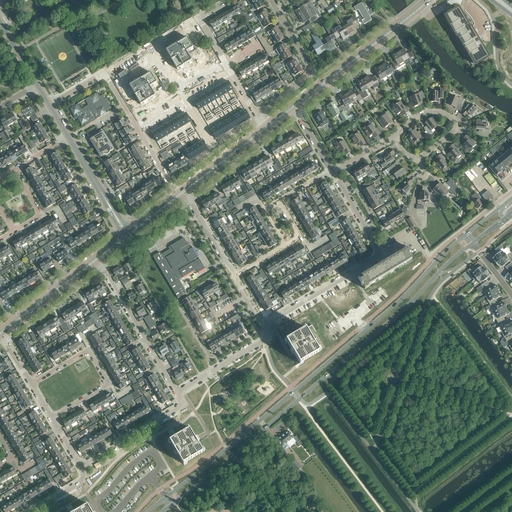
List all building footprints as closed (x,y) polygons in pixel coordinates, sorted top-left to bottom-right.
[(262,3),(259,0),(252,4),(254,8),(253,9),(254,11),(263,6),(262,3)] [(362,21),(364,25),(371,20),(369,16),(375,13),(369,3),(372,1),(371,0),(366,0),(361,3),(354,7),(356,11),(358,10),(363,19),(361,20),(362,21)] [(295,11),(299,17),(313,9),(314,8),(313,5),(311,5),(310,2),(295,11)] [(242,11),(238,5),(230,10),(234,16),(240,13),(242,17),(245,21),(247,20),(242,11)] [(331,5),(326,8),(330,14),(335,10),(331,5)] [(23,16),(31,11),(28,6),(25,7),(26,8),(20,12),(20,11),(20,12),(23,16)] [(458,9),(443,17),(472,66),(474,65),(488,57),(490,55),(467,17),(466,17),(460,8),(458,9)] [(303,23),(313,17),(315,20),(321,17),(319,13),(317,15),(313,9),(299,17),(303,23)] [(234,16),(230,10),(225,13),(229,19),(234,16)] [(260,22),(269,17),(265,12),(256,17),(254,15),(247,19),(248,22),(255,18),(257,20),(258,19),(260,22)] [(229,19),(225,13),(220,16),(223,23),(227,21),(228,23),(230,21),(229,19)] [(215,19),(214,19),(218,26),(223,23),(220,16),(218,17),(217,16),(214,18),(215,19)] [(269,17),(260,22),(260,23),(262,26),(261,27),(262,29),(255,33),(257,36),(262,33),(265,32),(263,29),(272,23),(269,17)] [(347,25),(344,27),(350,36),(353,34),(356,32),(353,26),(357,24),(353,17),(345,21),(347,25)] [(218,26),(214,19),(209,22),(213,29),(216,27),(218,29),(220,28),(218,26)] [(245,34),(248,40),(257,36),(255,33),(247,20),(245,21),(250,31),(245,34)] [(326,44),(323,46),(326,50),(327,53),(336,48),(332,41),(335,39),(326,24),(324,26),(330,36),(325,39),(327,43),(326,44)] [(346,38),(350,36),(344,27),(341,29),(339,25),(331,30),(336,39),(341,36),(343,40),(346,38)] [(278,30),(277,27),(268,33),(269,35),(271,34),(273,37),(281,33),(279,30),(278,30)] [(239,37),(243,43),(248,40),(245,34),(243,32),(238,35),(239,37)] [(283,36),(281,33),(273,37),(275,41),(273,42),(275,44),(284,39),(282,36),(283,36)] [(326,50),(323,46),(317,36),(315,36),(314,34),(311,36),(316,44),(312,47),(317,55),(326,50)] [(238,47),(243,43),(239,37),(234,40),(238,47)] [(187,38),(165,50),(177,70),(191,61),(186,52),(193,48),(187,38)] [(234,40),(229,43),(233,50),(238,47),(234,40)] [(227,53),(233,50),(229,43),(223,46),(227,53)] [(279,55),(281,54),(288,50),(286,47),(285,44),(276,50),(279,55)] [(404,49),(398,52),(403,62),(405,64),(414,59),(410,52),(407,54),(404,49)] [(281,54),(283,58),(281,59),(283,61),(292,56),(290,53),(288,50),(281,54)] [(403,62),(398,52),(391,56),(394,61),(391,63),(393,67),(395,70),(402,66),(401,64),(403,62)] [(267,53),(264,55),(264,54),(259,58),(263,64),(271,59),(268,55),(267,53)] [(153,57),(115,76),(118,84),(156,64),(153,57)] [(259,58),(253,61),(257,67),(263,64),(259,58)] [(250,62),(250,63),(248,64),(252,71),(252,70),(257,67),(253,61),(253,60),(250,62)] [(291,70),(299,65),(297,62),(296,62),(295,60),(286,65),(290,71),(291,70)] [(386,62),(380,65),(386,76),(390,74),(393,79),(399,76),(398,75),(397,73),(395,70),(393,67),(390,69),(386,62)] [(243,67),(247,74),(250,72),(251,74),(254,73),(252,70),(252,71),(248,64),(243,67)] [(301,69),(299,65),(291,70),(293,73),(291,74),(293,77),(302,71),(300,69),(301,69)] [(374,78),(380,87),(385,84),(382,79),(386,76),(380,65),(374,69),(378,76),(374,78)] [(248,76),(247,74),(243,67),(238,70),(241,77),(245,75),(246,78),(248,76)] [(151,73),(129,85),(140,105),(155,96),(149,87),(156,83),(151,73)] [(374,78),(371,80),(368,76),(366,77),(366,76),(362,78),(363,79),(362,79),(368,89),(372,87),(374,91),(377,89),(378,92),(381,90),(380,87),(374,78)] [(277,88),(282,85),(279,78),(275,80),(274,78),(271,79),(272,80),(273,82),(277,88)] [(357,92),(362,100),(368,96),(365,91),(368,89),(362,79),(356,83),(359,87),(356,89),(357,92)] [(268,85),(272,91),(277,88),(273,82),(272,80),(267,83),(268,85)] [(228,81),(223,84),(228,92),(233,90),(228,81)] [(263,88),(262,88),(266,95),(267,95),(270,93),(270,92),(272,91),(268,85),(266,82),(264,83),(265,84),(262,86),(263,88)] [(223,84),(219,86),(224,95),(228,92),(223,84)] [(219,86),(215,89),(220,97),(224,95),(219,86)] [(262,88),(257,91),(261,98),(262,99),(265,97),(265,96),(266,95),(262,88)] [(215,89),(211,91),(216,100),(220,97),(215,89)] [(261,98),(257,91),(256,89),(254,90),(255,92),(249,96),(252,100),(254,98),(256,102),(260,100),(259,99),(261,98)] [(345,93),(351,103),(357,100),(358,102),(362,100),(357,92),(354,94),(351,89),(347,92),(345,94),(345,93)] [(443,98),(444,89),(436,89),(436,92),(430,92),(429,102),(439,102),(439,98),(440,98),(441,98),(443,98)] [(211,91),(207,94),(212,102),(216,100),(211,91)] [(421,100),(422,99),(424,98),(422,91),(418,93),(419,94),(410,97),(413,107),(422,103),(421,100)] [(69,109),(74,116),(75,115),(81,125),(91,120),(92,122),(93,121),(92,119),(97,116),(98,118),(109,112),(108,110),(111,108),(103,95),(100,97),(97,92),(69,109)] [(345,107),(351,103),(345,93),(345,94),(343,95),(343,94),(339,97),(344,105),(340,107),(345,114),(348,112),(345,107)] [(207,94),(202,96),(207,105),(212,102),(207,94)] [(457,104),(458,104),(461,105),(463,99),(460,97),(459,99),(450,95),(446,104),(455,108),(457,104)] [(202,96),(198,99),(203,107),(207,105),(202,96)] [(198,99),(194,101),(199,110),(203,107),(198,99)] [(337,109),(333,102),(327,106),(329,110),(328,111),(328,112),(329,114),(330,114),(331,114),(333,117),(338,115),(339,115),(342,120),(343,119),(344,122),(348,120),(344,114),(345,114),(340,107),(337,109)] [(397,114),(402,111),(404,114),(408,112),(400,102),(396,105),(395,103),(391,106),(393,108),(392,109),(394,112),(395,111),(397,114)] [(469,103),(464,109),(461,113),(464,115),(467,112),(471,116),(478,108),(474,105),(473,106),(469,103)] [(22,111),(22,112),(22,113),(23,112),(24,115),(26,118),(29,117),(30,117),(33,122),(38,119),(32,109),(31,110),(28,104),(24,106),(24,105),(20,108),(21,109),(20,109),(22,111)] [(245,110),(240,113),(245,121),(250,118),(245,110)] [(390,119),(390,118),(392,116),(388,110),(384,113),(385,114),(378,120),(384,128),(392,122),(389,119),(390,119)] [(326,120),(321,112),(314,116),(318,123),(321,127),(328,123),(332,130),(335,128),(329,118),(326,120)] [(10,124),(14,122),(15,124),(17,122),(12,113),(6,117),(10,124)] [(186,113),(181,116),(186,124),(191,122),(186,113)] [(240,113),(236,115),(241,124),(245,121),(240,113)] [(236,115),(232,118),(237,126),(241,124),(236,115)] [(181,116),(177,118),(182,127),(186,124),(181,116)] [(10,124),(6,117),(0,121),(4,128),(8,126),(10,124)] [(429,136),(432,133),(430,131),(438,125),(432,117),(424,123),(427,126),(426,127),(424,129),(429,136)] [(177,118),(173,121),(178,129),(182,127),(177,118)] [(232,118),(228,120),(233,129),(237,126),(232,118)] [(119,119),(111,124),(113,127),(116,127),(118,130),(116,131),(123,127),(129,124),(127,121),(126,122),(124,123),(123,120),(120,122),(119,119)] [(490,134),(490,130),(485,129),(486,120),(476,119),(475,129),(479,130),(480,131),(479,136),(490,138),(490,134)] [(228,120),(224,123),(229,131),(233,129),(228,120)] [(173,121),(169,123),(174,132),(178,129),(173,121)] [(33,134),(36,133),(42,129),(41,127),(42,126),(40,123),(39,123),(35,125),(35,124),(31,126),(34,131),(32,132),(33,134)] [(169,123),(165,126),(170,134),(174,132),(169,123)] [(224,123),(220,125),(225,133),(229,131),(224,123)] [(376,137),(379,134),(372,124),(368,127),(366,126),(363,129),(369,137),(373,133),(376,137)] [(220,125),(216,128),(220,136),(225,133),(220,125)] [(165,126),(160,128),(165,137),(170,134),(165,126)] [(123,127),(116,131),(118,135),(120,134),(122,137),(120,139),(128,134),(133,131),(132,129),(130,130),(129,131),(127,128),(125,129),(123,127)] [(160,128),(156,131),(161,139),(165,137),(160,128)] [(216,128),(211,130),(216,139),(220,136),(216,128)] [(36,140),(39,138),(46,134),(42,129),(36,133),(38,136),(35,137),(36,139),(36,140)] [(413,144),(420,138),(421,139),(425,137),(420,131),(418,133),(417,133),(415,130),(407,136),(413,144)] [(156,131),(152,133),(157,142),(161,139),(156,131)] [(110,152),(114,150),(114,149),(111,145),(109,141),(109,140),(108,141),(106,136),(104,133),(92,140),(99,153),(100,152),(101,153),(101,154),(102,154),(102,155),(103,155),(104,155),(105,156),(106,156),(106,155),(107,155),(108,155),(109,154),(109,153),(110,153),(110,152)] [(292,137),(296,144),(301,141),(297,133),(292,137)] [(362,146),(366,144),(359,133),(355,135),(354,134),(349,136),(355,145),(359,142),(362,146)] [(46,134),(39,138),(36,140),(36,139),(33,141),(31,143),(34,148),(36,147),(34,143),(40,140),(42,143),(45,141),(46,143),(49,141),(49,139),(46,134)] [(120,139),(122,142),(125,142),(127,145),(137,139),(136,136),(135,137),(133,138),(131,135),(129,137),(128,134),(120,139)] [(26,148),(28,147),(21,135),(19,136),(24,145),(21,147),(20,145),(18,146),(19,148),(23,155),(28,152),(26,148)] [(464,138),(467,141),(463,145),(465,148),(465,149),(467,151),(468,150),(470,152),(473,149),(472,148),(476,144),(467,135),(464,138)] [(286,140),(291,147),(296,144),(292,137),(286,140)] [(286,140),(281,143),(285,150),(291,147),(286,140)] [(339,153),(344,150),(347,154),(350,151),(344,140),(339,143),(338,142),(334,144),(336,146),(335,147),(336,150),(337,149),(339,153)] [(202,141),(198,144),(203,152),(207,150),(202,141)] [(131,154),(140,149),(139,147),(139,146),(141,145),(139,142),(137,144),(131,147),(131,146),(127,148),(131,154)] [(281,143),(276,146),(280,153),(283,151),(284,153),(286,151),(285,150),(281,143)] [(198,144),(194,146),(199,155),(203,152),(198,144)] [(14,151),(17,158),(23,155),(19,148),(18,146),(17,145),(14,147),(13,151),(14,151)] [(462,157),(460,155),(455,148),(453,145),(449,147),(452,151),(448,154),(454,162),(457,159),(458,160),(462,157)] [(194,146),(189,149),(194,157),(199,155),(194,146)] [(276,146),(270,149),(274,156),(278,154),(279,157),(281,156),(280,153),(276,146)] [(141,150),(140,149),(131,154),(134,158),(135,158),(145,152),(144,149),(142,150),(141,150)] [(189,149),(185,152),(190,160),(194,157),(189,149)] [(384,160),(379,164),(383,168),(387,165),(387,164),(393,160),(391,156),(390,155),(393,152),(391,149),(387,152),(381,157),(384,160)] [(8,155),(12,161),(12,162),(16,160),(15,159),(17,158),(14,151),(11,153),(10,150),(7,152),(8,155)] [(50,156),(53,161),(59,157),(56,152),(54,154),(52,151),(48,153),(50,156)] [(6,156),(3,158),(7,164),(7,165),(11,163),(10,162),(12,161),(8,155),(7,152),(5,153),(6,156)] [(145,158),(144,156),(144,155),(147,154),(145,152),(135,158),(134,158),(136,163),(145,158)] [(105,168),(105,169),(114,164),(113,161),(121,156),(119,153),(112,157),(113,158),(111,159),(104,163),(103,164),(105,167),(105,168)] [(508,165),(511,162),(511,161),(505,153),(501,157),(508,165)] [(185,166),(188,164),(183,155),(179,157),(179,155),(176,157),(178,160),(182,166),(184,165),(185,166)] [(448,165),(440,155),(437,157),(440,161),(435,164),(437,167),(437,168),(439,171),(440,170),(441,172),(445,169),(444,168),(448,165)] [(263,159),(267,166),(272,163),(268,156),(263,159)] [(53,161),(56,167),(63,163),(59,157),(53,161)] [(177,170),(182,166),(178,160),(176,157),(171,160),(173,163),(177,170)] [(508,165),(501,157),(497,160),(504,169),(508,165)] [(141,167),(150,161),(149,158),(147,160),(146,160),(145,158),(136,163),(139,168),(141,167)] [(263,159),(257,162),(261,169),(267,166),(263,159)] [(279,170),(282,168),(277,159),(274,161),(276,164),(279,170)] [(177,170),(173,163),(171,160),(165,163),(171,173),(172,174),(175,172),(174,171),(176,170),(177,170)] [(500,172),(504,169),(497,160),(492,164),(500,172)] [(141,167),(144,172),(151,167),(150,166),(150,165),(152,163),(150,161),(141,167)] [(254,164),(252,165),(256,173),(261,169),(257,162),(257,161),(253,163),(254,164)] [(314,162),(312,164),(310,161),(307,163),(309,165),(313,172),(318,169),(317,168),(319,167),(317,164),(315,165),(314,162)] [(66,168),(63,163),(56,167),(59,172),(66,168)] [(366,163),(362,166),(367,174),(371,171),(374,170),(371,165),(369,167),(366,163)] [(108,173),(117,169),(119,167),(117,165),(115,166),(114,164),(105,169),(106,170),(107,170),(108,173)] [(495,176),(500,172),(492,164),(488,167),(495,176)] [(256,173),(252,165),(246,169),(251,176),(252,178),(257,175),(256,173)] [(298,172),(302,178),(308,175),(304,169),(301,170),(298,165),(295,167),(298,172)] [(309,165),(304,169),(308,175),(313,172),(309,165)] [(385,176),(389,172),(391,171),(397,179),(405,173),(399,165),(396,167),(395,167),(393,165),(382,172),(385,176)] [(367,174),(362,166),(357,169),(362,177),(367,174)] [(28,176),(34,172),(37,171),(36,168),(33,170),(31,167),(25,171),(28,176)] [(111,178),(112,177),(119,173),(118,171),(120,170),(119,167),(117,169),(108,173),(110,177),(110,178),(111,178)] [(61,175),(63,177),(69,173),(70,173),(68,170),(67,170),(66,168),(59,172),(57,173),(58,176),(61,175)] [(251,176),(246,169),(241,172),(247,181),(252,178),(251,176)] [(357,180),(362,177),(357,169),(352,172),(357,180)] [(28,176),(31,181),(38,177),(36,174),(38,173),(37,171),(34,172),(28,176)] [(293,175),(297,181),(302,178),(298,172),(293,175)] [(72,179),(69,173),(63,177),(66,183),(72,179)] [(115,182),(124,177),(123,174),(121,175),(119,173),(112,177),(115,182)] [(489,173),(485,176),(490,184),(495,180),(489,173)] [(292,185),(297,181),(293,175),(290,177),(288,174),(286,175),(288,178),(292,185)] [(286,188),(292,185),(288,178),(286,175),(284,177),(285,179),(282,181),(286,188)] [(33,187),(34,187),(41,183),(38,177),(31,181),(32,183),(31,184),(33,187)] [(124,177),(115,182),(114,183),(116,186),(116,187),(116,188),(118,187),(125,183),(124,180),(125,179),(124,177)] [(161,184),(157,177),(152,180),(156,187),(157,188),(161,185),(161,184)] [(237,178),(231,181),(236,188),(241,185),(237,178)] [(277,184),(281,191),(286,188),(282,181),(281,179),(276,182),(277,184)] [(411,182),(408,179),(399,187),(402,191),(401,192),(404,196),(406,194),(407,195),(409,192),(411,189),(407,185),(411,182)] [(151,190),(152,191),(157,188),(156,187),(152,180),(149,181),(148,180),(146,181),(151,190)] [(147,194),(148,194),(148,195),(149,194),(149,193),(152,191),(151,190),(146,181),(144,182),(145,184),(142,186),(143,188),(144,187),(147,194)] [(231,181),(226,184),(230,192),(236,188),(231,181)] [(316,184),(321,192),(329,187),(325,182),(323,183),(321,181),(316,184)] [(498,193),(502,190),(495,182),(492,185),(498,193)] [(34,187),(37,192),(44,188),(41,183),(34,187)] [(440,197),(447,190),(448,191),(451,188),(446,183),(444,185),(443,185),(440,183),(433,190),(440,197)] [(72,194),(79,190),(75,184),(69,188),(72,194)] [(225,195),(230,192),(226,184),(221,188),(225,195)] [(272,188),(275,194),(281,191),(277,184),(272,188)] [(365,196),(373,191),(375,190),(374,188),(374,187),(373,185),(363,191),(365,196)] [(265,188),(270,197),(275,194),(272,188),(269,189),(268,186),(265,188)] [(144,199),(148,196),(149,196),(148,195),(148,194),(147,194),(144,187),(143,188),(139,190),(144,199)] [(321,195),(324,193),(325,196),(332,192),(329,187),(321,192),(319,192),(321,195)] [(37,192),(41,197),(47,194),(44,188),(37,192)] [(261,194),(265,201),(270,197),(265,188),(262,190),(264,192),(261,194)] [(423,188),(419,188),(419,200),(424,201),(424,202),(429,203),(429,200),(430,200),(430,196),(429,196),(429,193),(423,192),(423,188)] [(82,195),(79,190),(72,194),(75,199),(82,195)] [(134,193),(139,201),(144,199),(139,190),(134,193)] [(377,192),(375,190),(373,191),(365,196),(368,200),(376,196),(379,194),(377,192)] [(130,196),(135,204),(139,201),(134,193),(133,191),(131,193),(132,194),(130,196)] [(482,196),(487,202),(493,197),(488,191),(482,196)] [(335,198),(332,192),(325,196),(327,199),(324,200),(326,203),(328,201),(335,198)] [(222,201),(217,193),(212,196),(216,203),(218,206),(221,204),(222,205),(223,204),(224,206),(227,205),(227,204),(225,200),(222,201)] [(44,203),(50,199),(47,194),(41,197),(42,199),(41,200),(43,203),(44,203)] [(82,195),(75,199),(78,204),(85,200),(86,200),(84,197),(83,197),(82,195)] [(127,202),(129,206),(130,207),(135,204),(130,196),(127,197),(127,196),(122,199),(125,203),(127,202)] [(207,199),(211,207),(216,203),(212,196),(210,197),(210,196),(207,198),(207,199)] [(368,200),(371,205),(379,200),(376,196),(368,200)] [(476,201),(473,197),(471,198),(474,203),(473,203),(478,209),(483,205),(478,199),(476,201)] [(47,208),(53,204),(55,203),(52,198),(50,199),(44,203),(45,205),(44,205),(46,208),(47,208)] [(302,203),(300,200),(298,201),(297,198),(290,202),(293,208),(302,203)] [(338,203),(335,198),(328,201),(332,207),(338,203)] [(204,211),(206,210),(209,208),(210,210),(212,209),(211,207),(207,199),(201,203),(204,207),(203,208),(202,209),(202,210),(202,211),(203,211),(204,211)] [(371,205),(374,210),(384,204),(381,199),(379,200),(371,205)] [(85,200),(78,204),(77,205),(78,207),(80,206),(82,210),(88,206),(89,205),(87,202),(86,203),(85,200)] [(304,205),(302,203),(293,208),(297,213),(303,209),(305,208),(304,205)] [(333,213),(341,208),(338,203),(332,207),(330,208),(333,213)] [(88,206),(82,210),(85,215),(91,211),(88,206)] [(255,206),(248,210),(250,213),(248,214),(249,217),(258,212),(255,206)] [(305,208),(303,209),(297,213),(300,218),(309,213),(306,208),(305,208)] [(341,208),(333,213),(336,218),(336,219),(340,216),(344,214),(341,208)] [(400,209),(395,212),(400,220),(403,219),(402,218),(405,217),(400,209)] [(230,210),(228,212),(225,213),(227,216),(229,215),(232,220),(235,218),(233,214),(232,213),(231,212),(230,210)] [(252,222),(261,217),(258,212),(249,217),(252,222)] [(395,212),(390,214),(395,222),(400,220),(400,221),(400,220),(395,212)] [(310,215),(309,213),(300,218),(303,224),(309,220),(311,219),(309,216),(310,215)] [(386,217),(390,225),(395,222),(390,214),(386,217)] [(68,218),(70,222),(73,227),(75,226),(78,224),(73,215),(68,218)] [(336,218),(327,223),(329,226),(341,219),(340,216),(336,219),(336,218)] [(58,222),(55,217),(50,220),(55,229),(57,228),(56,226),(59,224),(64,232),(66,231),(60,221),(58,222)] [(264,222),(261,217),(252,222),(255,228),(258,226),(264,222)] [(390,225),(386,217),(381,220),(386,228),(390,225)] [(413,231),(417,228),(411,217),(407,220),(413,231)] [(226,223),(223,218),(214,223),(217,229),(224,225),(226,223)] [(311,219),(309,220),(303,224),(306,229),(313,225),(311,223),(314,221),(312,218),(312,219),(311,219)] [(343,222),(339,224),(342,229),(351,224),(347,219),(343,222)] [(55,229),(50,220),(44,224),(48,230),(49,232),(53,230),(53,231),(55,229)] [(190,234),(193,233),(185,220),(182,221),(190,234)] [(267,228),(264,222),(258,226),(261,232),(267,228)] [(100,223),(94,226),(98,233),(100,232),(101,233),(104,231),(103,230),(104,230),(100,223)] [(43,233),(48,230),(44,224),(39,227),(43,233)] [(354,229),(351,224),(342,229),(343,231),(345,230),(347,233),(354,229)] [(217,229),(220,234),(227,230),(224,225),(217,229)] [(314,228),(313,225),(306,229),(309,234),(316,231),(318,229),(317,227),(314,228)] [(94,226),(89,229),(93,236),(98,233),(94,226)] [(39,227),(34,230),(38,236),(43,233),(39,227)] [(262,238),(270,233),(267,228),(261,232),(263,235),(261,236),(262,238)] [(89,229),(84,233),(88,239),(93,236),(89,229)] [(227,230),(220,234),(221,236),(220,236),(222,240),(223,240),(223,239),(230,235),(228,232),(230,231),(229,229),(227,230)] [(318,229),(316,231),(309,234),(312,240),(319,236),(317,233),(320,231),(319,229),(318,229)] [(357,235),(354,229),(347,233),(350,239),(357,235)] [(32,240),(38,236),(34,230),(32,231),(31,230),(28,232),(28,233),(32,240)] [(88,239),(84,233),(82,230),(77,234),(78,236),(82,242),(88,239)] [(27,243),(32,240),(28,233),(23,236),(27,243)] [(267,242),(274,238),(270,233),(262,238),(263,240),(265,239),(267,242)] [(82,242),(78,236),(77,234),(75,235),(76,237),(73,239),(77,245),(77,246),(80,244),(82,242)] [(61,236),(67,247),(70,246),(71,249),(77,245),(73,239),(68,242),(63,235),(61,236)] [(223,239),(223,240),(226,245),(234,241),(230,235),(223,239)] [(340,244),(336,237),(335,235),(330,238),(332,242),(335,247),(340,244)] [(357,235),(350,239),(354,244),(360,240),(357,235)] [(18,239),(22,246),(27,243),(23,236),(18,239)] [(65,249),(67,247),(61,236),(58,238),(65,249)] [(205,269),(199,258),(199,259),(192,248),(193,248),(192,248),(187,251),(185,247),(188,245),(184,238),(183,238),(184,238),(171,246),(170,246),(168,247),(170,249),(161,254),(160,252),(153,257),(170,285),(178,299),(185,294),(182,290),(184,289),(184,288),(179,280),(183,277),(183,278),(183,277),(194,271),(196,274),(198,273),(205,269)] [(267,242),(265,243),(266,246),(268,245),(270,248),(277,244),(274,238),(267,242)] [(22,246),(18,239),(12,243),(16,249),(20,247),(21,249),(23,248),(22,246)] [(227,247),(229,250),(230,250),(237,246),(238,245),(239,244),(236,239),(234,241),(226,245),(227,247)] [(363,245),(360,240),(354,244),(355,247),(352,248),(354,251),(363,245)] [(59,262),(64,259),(60,253),(59,250),(53,253),(48,244),(45,245),(51,255),(54,254),(59,262)] [(49,257),(51,255),(45,245),(43,247),(48,255),(42,258),(43,259),(43,260),(44,262),(48,268),(54,265),(49,257)] [(237,246),(230,250),(233,256),(240,251),(241,250),(238,245),(237,246)] [(302,245),(297,249),(301,255),(306,252),(302,245)] [(351,253),(348,254),(351,260),(354,258),(353,256),(358,253),(360,256),(363,254),(362,253),(366,251),(363,245),(354,251),(351,253)] [(10,246),(8,247),(7,246),(1,249),(6,257),(7,258),(9,257),(8,256),(11,254),(12,255),(14,254),(10,246)] [(370,286),(412,261),(409,256),(412,254),(408,248),(357,278),(361,284),(361,285),(362,287),(362,286),(364,289),(369,287),(369,288),(371,287),(370,286)] [(296,258),(301,255),(297,249),(292,252),(296,258)] [(64,259),(69,256),(65,250),(60,253),(64,259)] [(243,257),(243,256),(240,251),(233,256),(236,261),(243,257)] [(495,264),(506,256),(504,253),(503,254),(502,251),(499,253),(494,256),(494,257),(492,259),(494,261),(493,261),(495,264)] [(290,261),(296,258),(292,252),(286,255),(290,261)] [(345,252),(337,256),(339,258),(343,265),(348,262),(347,260),(349,259),(345,252)] [(236,261),(239,266),(248,261),(244,255),(243,256),(243,257),(236,261)] [(286,255),(281,258),(285,265),(290,261),(286,255)] [(334,261),(338,268),(343,265),(339,258),(337,256),(335,257),(336,260),(334,261)] [(508,258),(506,256),(495,264),(497,266),(499,268),(502,267),(507,263),(509,261),(507,259),(508,258)] [(285,265),(281,258),(276,261),(280,268),(281,270),(286,267),(285,265)] [(43,259),(38,262),(43,272),(48,268),(44,262),(43,260),(43,259)] [(332,271),(338,268),(334,261),(331,263),(329,260),(326,262),(328,265),(328,264),(332,271)] [(270,263),(270,264),(274,271),(280,268),(276,261),(274,262),(273,261),(270,263)] [(123,266),(127,272),(133,269),(129,263),(123,266)] [(276,273),(274,271),(270,264),(268,266),(268,265),(265,266),(269,274),(272,273),(273,275),(276,273)] [(330,272),(332,271),(328,264),(328,265),(323,267),(327,274),(327,275),(330,273),(330,272)] [(119,266),(118,267),(112,271),(115,276),(123,272),(119,266)] [(475,272),(472,274),(474,276),(476,279),(486,271),(484,268),(482,266),(480,268),(479,268),(474,271),(475,272)] [(327,274),(323,267),(318,271),(322,277),(327,274)] [(30,272),(31,275),(35,282),(40,279),(35,269),(30,272)] [(261,274),(255,277),(253,275),(252,274),(249,275),(249,277),(246,279),(250,284),(256,280),(259,278),(262,277),(265,275),(262,270),(259,271),(261,274)] [(322,277),(318,271),(312,274),(316,280),(322,277)] [(486,271),(476,279),(477,281),(478,281),(480,283),(482,282),(487,278),(489,276),(488,274),(488,273),(486,271)] [(306,274),(311,284),(316,280),(312,274),(310,275),(308,273),(306,274)] [(303,276),(304,279),(302,280),(306,287),(311,284),(306,274),(303,276)] [(30,285),(35,282),(31,275),(26,278),(30,285)] [(25,288),(30,285),(26,278),(21,281),(25,288)] [(256,280),(250,284),(253,289),(259,285),(262,284),(259,278),(256,280)] [(306,287),(302,280),(299,282),(298,279),(295,281),(296,283),(300,290),(302,289),(303,289),(306,288),(306,287)] [(19,291),(25,288),(21,281),(18,283),(16,281),(14,282),(15,284),(19,291)] [(9,297),(14,294),(9,285),(6,287),(4,283),(2,285),(5,290),(9,297)] [(11,283),(9,285),(14,294),(16,293),(17,294),(20,292),(19,291),(15,284),(12,286),(11,283)] [(210,285),(214,293),(219,290),(217,287),(218,286),(218,285),(217,284),(216,283),(215,284),(215,283),(212,285),(211,284),(210,285)] [(295,293),(300,290),(296,283),(291,286),(295,293)] [(104,287),(102,284),(100,285),(100,284),(97,286),(97,287),(95,288),(99,294),(99,295),(100,297),(103,296),(101,293),(104,291),(102,288),(104,287)] [(145,290),(142,284),(136,287),(139,293),(145,290)] [(489,284),(483,288),(484,291),(483,291),(486,297),(499,291),(497,286),(491,288),(489,284)] [(210,296),(214,293),(210,285),(208,286),(208,287),(205,288),(210,296)] [(259,285),(253,289),(256,295),(263,291),(262,291),(259,285)] [(290,296),(295,293),(291,286),(288,288),(287,286),(284,287),(286,290),(290,296)] [(94,298),(99,295),(99,294),(95,288),(90,291),(94,298)] [(202,289),(200,290),(206,300),(207,300),(207,299),(207,297),(210,296),(205,288),(202,290),(202,289)] [(9,297),(5,290),(0,293),(0,299),(2,298),(4,300),(9,297)] [(263,291),(256,295),(259,300),(266,296),(264,293),(265,292),(263,290),(262,291),(263,291)] [(290,296),(286,290),(280,293),(284,299),(290,296)] [(87,291),(84,293),(90,303),(95,300),(94,298),(90,291),(88,292),(87,291)] [(136,298),(132,291),(126,294),(130,301),(136,298)] [(499,291),(486,297),(488,302),(490,305),(497,302),(495,299),(501,297),(499,291)] [(266,296),(259,300),(262,305),(271,300),(270,300),(267,295),(266,296)] [(275,298),(270,300),(271,300),(262,305),(265,311),(266,310),(267,311),(270,309),(270,308),(274,306),(272,302),(276,300),(278,303),(281,302),(277,296),(275,298)] [(375,300),(379,304),(384,301),(380,296),(375,300)] [(185,306),(192,301),(194,300),(194,299),(193,299),(192,299),(191,299),(189,297),(181,301),(182,303),(183,303),(185,306)] [(113,306),(110,300),(103,304),(105,307),(102,309),(103,311),(113,306)] [(186,309),(187,311),(195,306),(192,301),(185,306),(187,309),(186,309)] [(77,305),(81,312),(83,315),(88,311),(82,302),(79,304),(77,305)] [(157,310),(152,302),(145,306),(147,309),(148,308),(150,311),(153,310),(154,312),(157,310)] [(497,302),(490,305),(491,309),(493,315),(506,309),(506,307),(506,306),(504,303),(498,306),(497,302)] [(76,315),(81,312),(77,305),(75,306),(72,308),(76,315)] [(139,317),(145,313),(143,308),(144,307),(143,305),(135,310),(139,317)] [(116,311),(113,306),(103,311),(105,314),(107,312),(109,315),(116,311)] [(190,315),(198,311),(195,306),(187,311),(188,313),(189,312),(190,315)] [(71,318),(76,315),(72,308),(68,310),(69,310),(67,311),(66,311),(71,318)] [(507,311),(506,309),(493,315),(496,320),(498,323),(504,320),(503,317),(509,314),(508,310),(507,311)] [(60,318),(67,329),(69,327),(71,330),(72,329),(67,321),(71,318),(66,311),(64,312),(64,311),(61,313),(61,314),(63,316),(63,317),(61,318),(60,318)] [(119,316),(116,311),(109,315),(107,316),(108,318),(111,317),(112,320),(119,316)] [(192,320),(200,315),(198,311),(190,315),(192,318),(191,318),(192,320)] [(100,320),(98,318),(97,315),(95,312),(93,314),(90,315),(92,318),(95,324),(98,329),(103,326),(100,320)] [(327,316),(338,335),(344,331),(333,313),(327,316)] [(196,324),(203,320),(200,315),(192,320),(193,322),(194,321),(196,324)] [(51,320),(55,328),(59,325),(64,333),(71,330),(69,327),(67,329),(60,318),(60,319),(58,320),(58,319),(56,317),(57,317),(56,316),(53,318),(53,319),(53,320),(51,321),(51,320)] [(122,321),(119,316),(112,320),(115,325),(122,321)] [(46,323),(50,331),(51,333),(56,330),(55,328),(51,320),(51,321),(49,322),(49,321),(46,323)] [(198,330),(206,325),(203,320),(196,324),(198,327),(197,328),(198,330)] [(505,320),(504,320),(498,323),(499,326),(499,327),(501,332),(511,326),(511,320),(511,321),(506,323),(505,320)] [(125,327),(122,321),(115,325),(118,330),(125,327)] [(45,334),(50,331),(46,323),(42,325),(43,326),(41,327),(41,326),(45,334)] [(158,327),(161,333),(165,331),(166,333),(169,331),(165,323),(158,327)] [(239,325),(236,327),(240,335),(245,332),(243,328),(244,327),(242,323),(240,323),(239,324),(239,325)] [(201,334),(209,329),(206,325),(198,330),(199,331),(200,331),(201,334)] [(306,328),(286,340),(292,350),(293,352),(294,354),(299,363),(300,363),(304,361),(319,352),(325,348),(316,332),(312,326),(312,325),(306,328)] [(487,334),(494,331),(491,325),(487,326),(489,330),(486,331),(487,334)] [(40,337),(45,334),(41,326),(40,327),(41,327),(39,328),(35,330),(40,337)] [(230,329),(235,338),(237,340),(238,339),(237,337),(240,335),(236,327),(235,326),(230,329)] [(511,326),(501,332),(504,337),(506,341),(511,338),(511,335),(511,334),(511,333),(511,326)] [(128,332),(125,327),(118,330),(116,332),(117,334),(120,333),(122,336),(128,332)] [(237,340),(235,338),(230,329),(225,332),(231,341),(234,339),(235,341),(237,340)] [(160,337),(155,330),(149,333),(153,340),(160,337)] [(131,337),(128,332),(122,336),(119,337),(120,340),(123,338),(125,341),(131,337)] [(221,335),(226,343),(227,346),(228,346),(229,344),(228,343),(231,341),(225,332),(221,335)] [(93,343),(99,339),(101,338),(98,334),(97,333),(96,334),(96,333),(90,337),(93,343)] [(227,346),(226,343),(221,335),(216,337),(222,346),(225,344),(226,346),(227,346)] [(134,342),(131,337),(125,341),(128,346),(134,342)] [(212,340),(217,349),(218,351),(219,350),(218,348),(222,346),(216,337),(212,340)] [(25,341),(24,338),(17,342),(20,347),(28,342),(27,340),(25,341)] [(72,342),(76,348),(81,345),(77,338),(72,342)] [(93,343),(96,348),(102,344),(99,339),(93,343)] [(76,348),(72,342),(71,340),(69,341),(70,343),(67,345),(71,351),(71,352),(74,350),(74,349),(76,348)] [(218,351),(217,349),(212,340),(207,343),(210,348),(209,348),(209,349),(209,351),(211,351),(212,352),(215,350),(216,352),(218,351)] [(179,347),(176,341),(169,345),(170,349),(172,348),(173,351),(179,347)] [(20,347),(23,352),(30,348),(30,349),(32,347),(28,342),(20,347)] [(98,353),(99,353),(105,349),(104,346),(106,345),(105,342),(102,344),(96,348),(97,350),(96,351),(98,353)] [(65,354),(71,351),(67,345),(62,348),(65,354)] [(166,354),(167,357),(173,354),(170,350),(168,352),(165,345),(159,349),(163,356),(166,354)] [(33,354),(30,349),(30,348),(23,352),(26,358),(33,354)] [(65,354),(62,348),(56,351),(60,357),(65,354)] [(131,351),(130,349),(122,354),(123,357),(130,353),(132,357),(134,356),(134,357),(141,353),(139,351),(140,350),(139,348),(138,348),(131,351)] [(99,353),(102,358),(108,354),(105,349),(99,353)] [(55,361),(60,357),(56,351),(51,354),(55,361)] [(111,353),(108,354),(102,358),(103,360),(102,361),(104,364),(105,364),(105,363),(114,358),(111,353)] [(134,357),(137,362),(144,358),(141,353),(134,357)] [(29,363),(36,359),(33,354),(26,358),(27,359),(27,360),(28,363),(29,363)] [(108,369),(115,365),(116,364),(115,361),(115,360),(114,358),(105,363),(105,364),(106,366),(105,366),(107,369),(108,369)] [(137,362),(140,367),(147,363),(144,358),(137,362)] [(33,368),(39,364),(36,359),(29,363),(33,368)] [(33,368),(36,373),(42,369),(41,366),(44,364),(42,362),(39,364),(33,368)] [(192,368),(188,362),(185,364),(184,362),(180,365),(185,372),(192,368)] [(150,369),(147,363),(140,367),(144,373),(150,369)] [(108,369),(111,374),(118,370),(115,365),(108,369)] [(181,372),(183,371),(181,368),(176,370),(177,372),(173,374),(177,380),(183,376),(181,372)] [(111,374),(114,379),(121,375),(118,370),(111,374)] [(6,383),(3,384),(4,386),(7,385),(16,379),(13,374),(6,378),(8,381),(6,383)] [(114,379),(117,384),(124,380),(122,377),(125,376),(123,374),(121,375),(114,379)] [(149,381),(146,383),(147,385),(150,383),(156,379),(155,378),(156,377),(154,374),(153,374),(147,378),(149,381)] [(16,379),(7,385),(8,387),(11,386),(13,389),(19,385),(16,379)] [(124,380),(117,384),(120,389),(127,386),(125,382),(127,381),(126,379),(124,380)] [(150,383),(153,389),(160,385),(156,379),(150,383)] [(22,390),(19,385),(13,389),(16,394),(22,390)] [(163,390),(160,385),(153,389),(156,394),(163,390)] [(135,391),(132,393),(135,398),(143,393),(142,391),(141,389),(140,388),(135,391)] [(17,396),(19,399),(25,395),(22,390),(16,394),(14,395),(15,397),(17,396)] [(156,394),(154,395),(157,400),(159,399),(166,395),(163,390),(156,394)] [(115,402),(119,408),(121,407),(116,398),(114,400),(109,392),(106,394),(107,395),(105,396),(108,403),(110,405),(115,402)] [(29,401),(25,395),(19,399),(22,404),(29,401)] [(166,395),(159,399),(162,404),(169,400),(166,395)] [(105,396),(99,399),(103,406),(108,403),(105,396)] [(140,397),(143,403),(145,406),(142,408),(141,406),(139,407),(140,409),(144,415),(149,412),(147,408),(149,406),(143,396),(140,397)] [(97,401),(97,400),(96,400),(94,401),(94,402),(98,409),(99,410),(102,409),(102,410),(105,409),(103,406),(99,399),(97,401)] [(29,410),(28,408),(32,405),(29,401),(22,404),(20,405),(21,408),(23,406),(25,409),(16,414),(18,417),(29,410)] [(93,412),(98,409),(94,402),(89,406),(93,412)] [(153,403),(150,405),(156,415),(159,413),(153,403)] [(78,412),(82,419),(87,416),(83,409),(78,412)] [(135,412),(139,418),(144,415),(140,409),(135,412)] [(29,415),(31,420),(38,416),(35,411),(31,413),(30,411),(19,418),(20,420),(29,415)] [(82,419),(78,412),(73,415),(76,422),(78,424),(83,421),(82,419)] [(133,421),(139,418),(135,412),(130,415),(133,421)] [(73,415),(67,418),(71,425),(76,422),(73,415)] [(128,425),(133,421),(130,415),(124,418),(128,425)] [(41,421),(38,416),(31,420),(34,425),(35,425),(41,421)] [(0,423),(2,427),(9,423),(6,418),(0,421),(0,423)] [(71,425),(67,418),(62,421),(66,428),(69,426),(70,429),(73,427),(71,425)] [(123,428),(128,425),(124,418),(119,421),(123,428)] [(36,427),(38,431),(44,427),(41,421),(35,425),(34,425),(32,427),(34,429),(36,427)] [(123,428),(119,421),(114,424),(118,431),(123,428)] [(2,427),(5,432),(12,428),(9,423),(2,427)] [(47,432),(44,427),(38,431),(41,436),(47,432)] [(12,428),(5,432),(8,437),(15,433),(12,428)] [(108,428),(103,431),(107,437),(112,434),(108,428)] [(169,441),(164,444),(177,467),(183,464),(203,452),(196,440),(189,429),(169,441)] [(98,434),(102,440),(107,437),(103,431),(98,434)] [(283,447),(283,448),(284,450),(285,450),(289,448),(289,447),(287,445),(286,445),(286,444),(294,438),(288,431),(283,435),(284,435),(282,436),(276,440),(278,443),(279,445),(280,445),(282,447),(282,446),(283,447)] [(15,433),(8,437),(11,442),(18,439),(18,438),(16,436),(19,434),(17,432),(15,433)] [(102,440),(98,434),(92,437),(96,443),(102,440)] [(18,439),(11,442),(14,448),(21,444),(19,441),(22,439),(20,437),(18,438),(18,439)] [(91,447),(96,443),(92,437),(87,440),(91,447)] [(47,447),(54,443),(51,438),(44,441),(46,445),(44,446),(45,448),(47,447)] [(91,447),(87,440),(82,443),(86,450),(91,447)] [(57,448),(54,443),(47,447),(50,452),(57,448)] [(86,450),(82,443),(77,446),(81,453),(86,450)] [(21,444),(14,448),(17,453),(24,449),(21,444)] [(24,449),(17,453),(21,458),(27,454),(25,451),(28,450),(27,447),(24,449)] [(53,457),(60,453),(57,448),(50,452),(48,453),(49,456),(52,454),(53,457)] [(27,454),(21,458),(24,463),(30,459),(29,457),(31,455),(30,453),(27,455),(27,454)] [(63,459),(60,453),(53,457),(51,459),(52,461),(55,459),(57,463),(63,459)] [(39,465),(37,466),(40,471),(47,467),(46,465),(44,463),(42,460),(42,459),(37,462),(39,465)] [(66,464),(63,459),(57,463),(60,468),(66,464)] [(301,468),(297,462),(294,465),(292,467),(296,472),(301,468)] [(63,473),(69,469),(66,464),(60,468),(63,473)] [(13,467),(8,470),(12,477),(17,473),(13,467)] [(72,474),(69,469),(63,473),(66,478),(72,474)] [(3,473),(6,480),(12,477),(8,470),(3,473)] [(44,479),(42,480),(43,483),(47,489),(49,488),(50,489),(53,487),(49,479),(45,481),(44,479)] [(44,491),(47,489),(43,483),(42,480),(37,483),(38,486),(42,492),(42,493),(45,492),(44,491)] [(38,486),(33,489),(37,495),(37,496),(40,495),(39,494),(42,492),(38,486)] [(31,498),(37,495),(33,489),(28,492),(31,498)] [(28,492),(23,495),(22,495),(26,501),(31,498),(28,492)] [(16,496),(21,504),(26,501),(22,495),(23,495),(21,493),(16,496)] [(11,499),(12,501),(16,508),(21,504),(16,496),(11,499)] [(11,511),(16,508),(12,501),(7,504),(11,511)]
